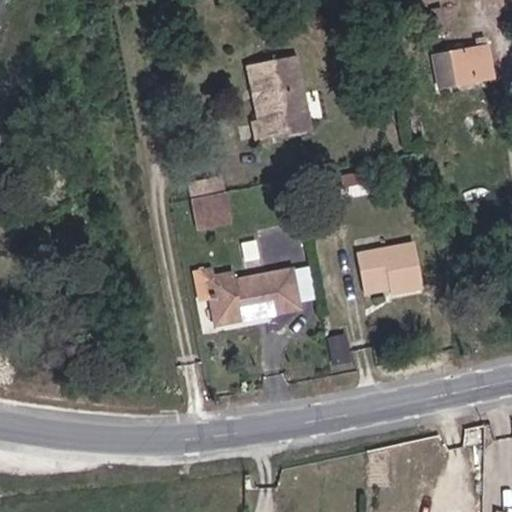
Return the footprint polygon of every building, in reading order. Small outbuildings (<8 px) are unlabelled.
[(469,0),(375,0),(381,25),(470,3),(469,0)] [(453,78),(400,90),(407,121),(459,108),(453,78)] [(258,140),(281,135),(272,85),(222,96),(231,144),(223,146),(226,166),(262,159),(258,140)] [(285,154),(281,135),(258,140),(262,159),(285,154)] [(178,220),(184,252),(203,248),(197,217),(178,220)] [(178,220),(163,222),(170,254),(184,252),(178,220)] [(390,267),(333,279),(340,313),(362,309),(364,318),(400,310),(390,267)] [(210,301),(185,307),(188,324),(193,323),(197,348),(232,342),(231,335),(246,332),(246,340),(274,335),(266,296),(211,307),(210,301)]
